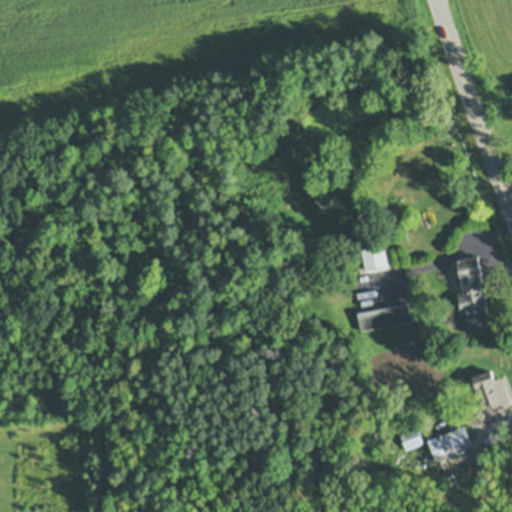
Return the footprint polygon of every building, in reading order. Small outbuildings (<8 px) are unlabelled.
[(352,240),(353,247),(345,248),(344,241),(352,240)] [(361,248),(382,244),(386,267),(365,271),(361,248)] [(481,277),(491,326),(472,330),(468,311),(462,312),(461,312),(459,306),(461,306),(459,295),(464,294),(462,281),(459,270),(457,261),(472,258),(477,257),(481,277)] [(359,312),(409,304),(412,322),(383,327),(384,333),(363,337),(359,312)] [(474,377),(493,370),(496,379),(502,377),(511,401),(494,408),(493,404),(484,407),(474,377)] [(408,400),(410,409),(396,412),(394,403),(408,400)] [(466,426),(474,446),(437,461),(429,440),(466,426)] [(408,449),(402,435),(419,429),(424,443),(408,449)]
